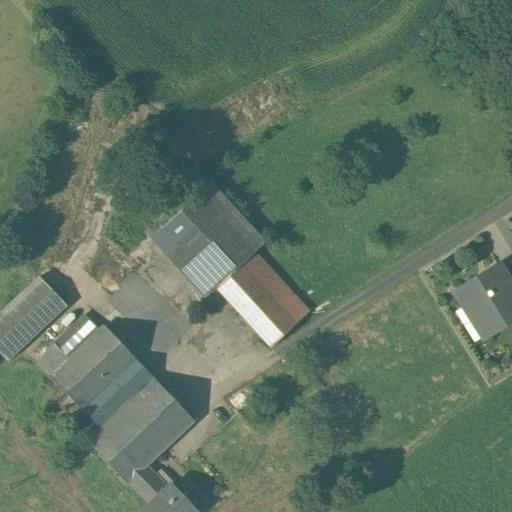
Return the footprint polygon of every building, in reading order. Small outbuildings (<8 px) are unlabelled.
[(254,254),(199,194),(161,229),(216,289),(241,265),(254,254)] [(254,254),(241,265),(296,325),(308,313),(254,254)] [(296,325),(241,265),(216,289),(270,349),(296,325)] [(498,267),(456,294),(484,337),(511,319),(511,289),(498,267)] [(39,278),(0,314),(0,354),(7,362),(66,307),(39,278)] [(194,421),(104,327),(69,360),(55,345),(36,363),(65,394),(78,408),(99,429),(99,430),(101,432),(88,444),(127,485),(145,467),(194,421)] [(65,394),(31,427),(44,440),(78,408),(65,394)] [(332,457),(323,465),(330,472),(338,465),(332,457)] [(171,485),(167,490),(145,467),(130,483),(151,505),(143,511),(195,511),(196,511),(171,485)]
